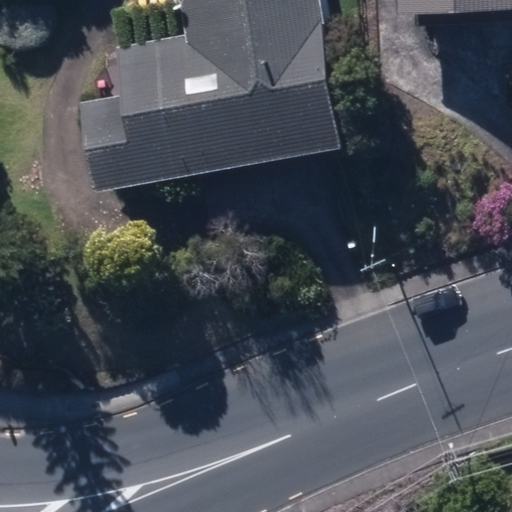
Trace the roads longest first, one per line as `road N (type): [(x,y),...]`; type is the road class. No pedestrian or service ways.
road 1 (secondary): [(0,467),(290,435)]
road 2 (secondary): [(511,349),(290,435)]
road 3 (secondary): [(290,435),(168,511)]
